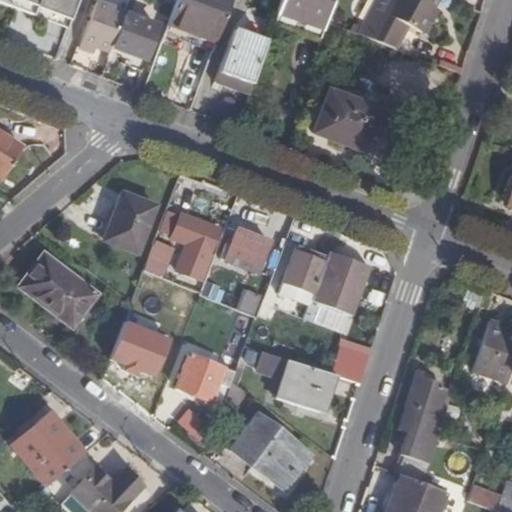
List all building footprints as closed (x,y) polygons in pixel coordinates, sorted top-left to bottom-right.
[(160,0),(159,5),(174,10),(177,0),(160,0)] [(177,0),(174,10),(167,26),(217,45),(234,0),(177,0)] [(282,0),(277,15),(323,32),(326,26),(333,0),(282,0)] [(376,0),(356,37),(393,51),(407,29),(419,35),(438,0),(376,0)] [(124,15),(96,3),(78,50),(93,56),(95,50),(109,55),(108,57),(121,62),(125,53),(146,61),(157,31),(123,18),(124,15)] [(167,26),(164,37),(213,55),(217,45),(167,26)] [(407,57),(419,35),(407,29),(393,51),(407,57)] [(220,68),(221,68),(251,81),(252,81),(266,44),(235,31),(220,68)] [(119,66),(141,74),(146,61),(125,53),(121,62),(119,66)] [(421,62),(461,77),(463,73),(423,57),(421,62)] [(251,81),(221,68),(216,83),(248,96),(251,81)] [(437,82),(409,71),(402,91),(430,102),(437,82)] [(328,136),(326,141),(360,154),(366,138),(377,142),(388,116),(326,92),(312,130),(328,136)] [(310,135),(326,141),(328,136),(312,130),(310,135)] [(0,184),(2,185),(25,150),(7,138),(6,141),(0,137),(0,184)] [(137,256),(155,209),(121,196),(103,244),(137,256)] [(200,283),(219,234),(180,219),(172,241),(194,249),(184,277),(200,283)] [(259,277),(270,246),(237,233),(225,264),(259,277)] [(162,279),(175,248),(155,240),(142,271),(162,279)] [(351,319),(370,271),(330,255),(328,260),(298,249),(280,297),(310,307),(311,304),(351,319)] [(71,332),(97,298),(43,257),(17,290),(71,332)] [(136,309),(147,313),(154,297),(142,292),(136,309)] [(251,317),(259,298),(245,292),(237,312),(251,317)] [(473,312),(479,297),(467,292),(462,307),(473,312)] [(511,376),(511,371),(511,331),(489,323),(471,374),(507,386),(511,376)] [(359,387),(369,358),(340,349),(330,378),(359,387)] [(161,397),(175,359),(160,354),(145,391),(161,397)] [(318,415),(330,378),(265,356),(259,372),(283,380),(275,401),(318,415)] [(230,384),(233,377),(187,359),(174,391),(210,406),(217,388),(227,392),(230,384)] [(438,438),(443,422),(435,419),(444,394),(438,392),(440,387),(421,381),(419,386),(413,384),(404,410),(415,413),(400,458),(403,459),(397,478),(401,479),(421,487),(438,438)] [(245,397),(231,386),(225,403),(233,406),(240,404),(245,397)] [(58,435),(62,432),(49,418),(10,450),(44,491),(80,461),(58,435)] [(290,477),(306,457),(256,418),(230,453),(250,469),(252,468),(279,489),(289,476),(290,477)] [(81,461),(83,459),(62,432),(58,435),(80,461),(81,461)] [(112,490),(81,461),(80,461),(44,491),(39,496),(55,511),(119,511),(141,489),(127,475),(112,490)] [(439,511),(445,497),(421,487),(401,479),(388,511),(439,511)] [(511,511),(511,506),(472,492),(467,505),(487,511),(511,511)] [(12,511),(0,497),(0,511),(12,511)]
